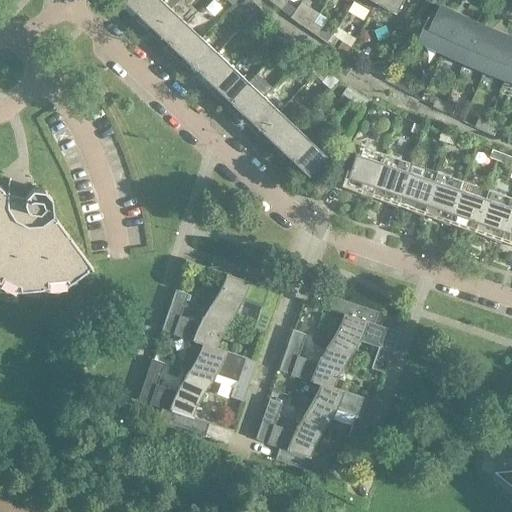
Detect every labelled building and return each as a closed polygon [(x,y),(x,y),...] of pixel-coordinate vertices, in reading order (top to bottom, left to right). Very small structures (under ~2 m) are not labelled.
[(148,0),(121,0),(136,13),(132,17),(132,18),(148,0)] [(174,0),(148,0),(132,18),(136,14),(151,28),(147,32),(170,9),(168,7),(174,0)] [(286,2),(284,0),(274,0),(272,3),(280,9),(286,2)] [(351,0),(352,0),(370,11),(375,2),(376,0),(351,0)] [(376,0),(375,2),(394,13),(401,0),(376,0)] [(259,8),(252,1),(245,7),(252,15),(259,8)] [(418,40),(443,52),(458,19),(449,15),(451,12),(440,7),(436,15),(432,13),(424,26),(418,40)] [(266,16),(259,8),(252,15),(259,22),(266,16)] [(185,23),(170,9),(147,32),(148,33),(152,28),(167,42),(163,47),(185,23)] [(305,16),(299,24),(308,30),(313,22),(305,16)] [(466,23),(458,19),(443,52),(463,61),(479,25),(467,20),(466,23)] [(322,27),(313,22),(308,30),(316,35),(322,27)] [(201,38),(185,23),(163,47),(168,43),(182,57),(178,61),(179,62),(201,38)] [(491,30),(479,25),(463,61),(484,70),(497,36),(489,33),(491,30)] [(288,39),(281,32),(274,39),(282,46),(288,39)] [(505,40),(497,36),(484,70),(504,78),(511,58),(511,38),(507,36),(505,40)] [(217,53),(201,38),(179,62),(183,58),(198,72),(194,76),(194,77),(217,53)] [(296,46),(288,39),(282,46),(289,53),(296,46)] [(341,41),(336,50),(344,55),(350,47),(341,41)] [(358,52),(350,47),(344,55),(353,61),(358,52)] [(232,67),(217,53),(194,77),(195,77),(199,73),(213,87),(209,91),(210,91),(232,67)] [(320,67),(312,61),(306,68),(314,75),(320,67)] [(375,61),(370,70),(379,75),(384,66),(375,61)] [(248,82),(232,67),(210,91),(210,92),(214,87),(229,101),(225,106),(248,82)] [(328,74),(320,67),(314,75),(322,81),(328,74)] [(388,71),(388,72),(384,80),(414,95),(418,87),(388,71)] [(256,73),(248,82),(225,106),(226,106),(230,102),(245,116),(240,120),(241,121),(263,97),(272,88),(256,73)] [(355,91),(346,86),(341,94),(350,100),(355,91)] [(364,97),(355,91),(350,100),(358,105),(364,97)] [(279,112),(263,97),(241,121),(245,117),(260,131),(256,135),(279,112)] [(436,98),(432,106),(441,111),(445,102),(436,98)] [(454,107),(445,102),(441,111),(450,115),(454,107)] [(294,126),(279,112),(256,135),(257,136),(261,131),(276,145),(272,150),(294,126)] [(477,118),(474,127),(483,131),(487,123),(477,118)] [(497,127),(487,123),(483,131),(493,135),(497,127)] [(310,141),(294,126),(272,150),(277,146),(291,160),(287,164),(288,165),(310,141)] [(448,134),(440,132),(438,140),(446,142),(448,134)] [(456,137),(448,134),(446,142),(453,145),(456,137)] [(326,156),(310,141),(288,165),(292,161),(307,175),(303,179),(304,180),(326,156)] [(358,145),(355,155),(345,185),(371,194),(385,154),(358,145)] [(499,152),(492,149),(489,157),(496,160),(499,152)] [(511,163),(511,157),(499,152),(496,160),(511,166),(511,163)] [(410,163),(385,154),(371,194),(397,203),(410,163)] [(425,168),(410,163),(397,203),(422,211),(433,181),(421,177),(425,168)] [(436,172),(433,181),(422,211),(448,220),(459,190),(462,180),(436,172)] [(0,279),(2,275),(18,284),(19,287),(17,288),(17,289),(44,287),(44,285),(47,285),(47,279),(65,278),(67,281),(66,282),(67,283),(88,267),(87,266),(88,265),(92,270),(94,269),(54,216),(53,217),(51,215),(52,214),(51,197),(43,189),(32,188),(24,196),(7,191),(10,179),(9,178),(6,192),(2,189),(3,189),(0,186),(0,279)] [(511,197),(488,189),(484,199),(474,229),(500,238),(511,201),(511,197)] [(484,199),(459,190),(448,220),(474,229),(484,199)] [(511,201),(500,238),(511,242),(511,201)] [(260,271),(213,255),(209,267),(204,266),(204,267),(225,274),(221,286),(215,297),(208,306),(232,315),(233,314),(232,314),(236,304),(239,304),(241,299),(261,305),(254,327),(266,332),(271,317),(268,315),(270,309),(273,310),(280,292),(256,284),(260,271)] [(187,294),(175,289),(170,305),(173,306),(171,312),(167,311),(161,329),(202,343),(215,347),(220,335),(226,324),(232,315),(208,306),(208,307),(205,318),(202,317),(200,323),(180,316),(187,294)] [(330,295),(330,296),(326,307),(321,306),(321,307),(343,314),(338,326),(332,337),(326,346),(350,355),(350,354),(354,344),(356,345),(358,339),(378,346),(371,367),(383,372),(389,357),(385,356),(387,349),(391,350),(397,332),(374,324),(378,311),(330,295)] [(305,334),(292,329),(287,345),(290,346),(288,352),(285,351),(278,369),(319,383),(333,387),(337,375),(343,364),(350,355),(326,346),(325,347),(326,347),(322,358),(319,357),(317,363),(297,356),(305,334)] [(202,343),(197,355),(191,366),(185,375),(209,384),(209,383),(213,372),(236,380),(230,396),(243,401),(248,385),(244,384),(247,378),(250,379),(256,361),(215,347),(202,343)] [(164,363),(151,358),(146,374),(150,375),(147,381),(144,380),(138,398),(161,406),(157,419),(204,435),(209,423),(213,424),(214,423),(192,416),(196,404),(202,393),(209,384),(185,375),(185,376),(181,386),(179,386),(177,392),(156,385),(164,363)] [(319,383),(315,395),(309,406),(302,415),(326,424),(327,423),(326,423),(330,412),(333,413),(335,407),(355,414),(347,436),(360,441),(365,425),(362,424),(364,418),(367,419),(374,401),(333,387),(319,383)] [(281,403),(269,398),(263,414),(267,415),(265,421),(261,420),(255,438),(279,446),(274,459),(322,475),(326,463),(331,464),(331,463),(309,456),(314,444),(320,433),(326,424),(302,415),(302,416),(299,426),(296,425),(294,431),(274,425),(281,403)] [(511,469),(493,472),(511,487),(511,469)]
